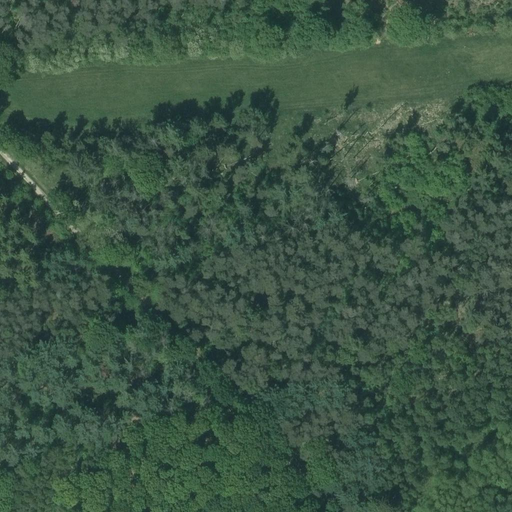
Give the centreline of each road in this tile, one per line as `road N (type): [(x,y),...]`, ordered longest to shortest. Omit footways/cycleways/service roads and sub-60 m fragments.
road 1 (track): [(0,150),(337,511)]
road 2 (track): [(245,409),(362,371),(410,334),(440,323),(476,324)]
